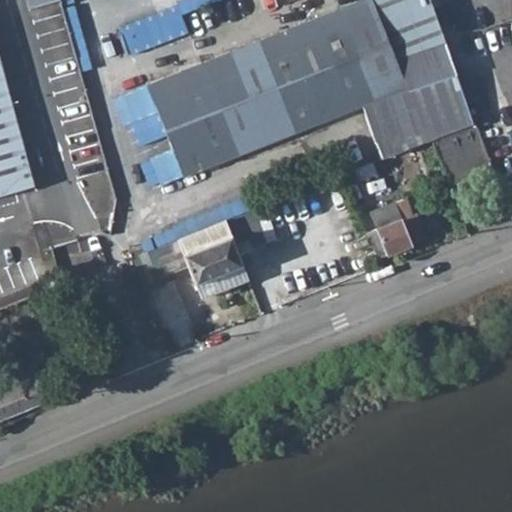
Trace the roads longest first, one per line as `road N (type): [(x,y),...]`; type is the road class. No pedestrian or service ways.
road 1 (residential): [(135,397),(67,215),(8,0)]
road 2 (residential): [(135,397),(511,242)]
road 3 (residential): [(0,453),(135,397)]
